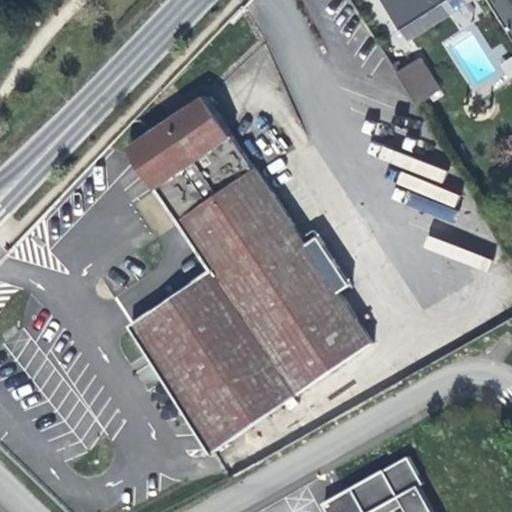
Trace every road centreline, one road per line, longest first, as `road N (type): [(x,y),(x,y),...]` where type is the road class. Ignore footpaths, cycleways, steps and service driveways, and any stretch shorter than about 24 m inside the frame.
road 1 (residential): [(211,511),(449,377),(495,368),(511,375)]
road 2 (secondary): [(0,217),(148,59),(175,17)]
road 3 (secondary): [(175,17),(139,39),(0,178)]
